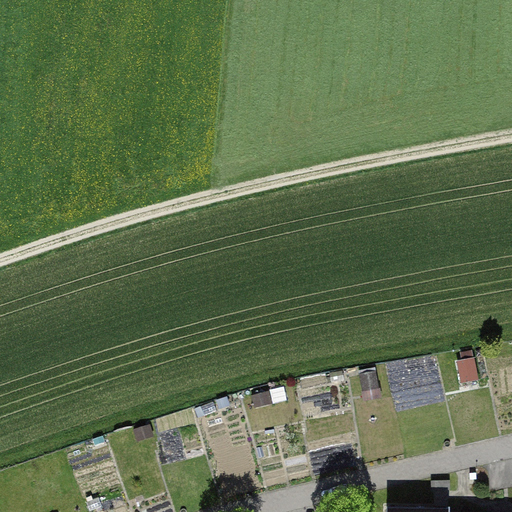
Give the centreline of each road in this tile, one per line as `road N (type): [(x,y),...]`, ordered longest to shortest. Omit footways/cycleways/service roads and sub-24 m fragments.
road 1 (track): [(511,137),(212,193),(0,262)]
road 2 (residential): [(243,511),(511,444)]
